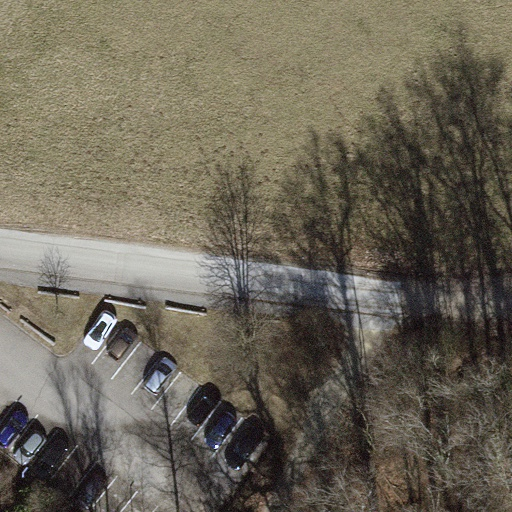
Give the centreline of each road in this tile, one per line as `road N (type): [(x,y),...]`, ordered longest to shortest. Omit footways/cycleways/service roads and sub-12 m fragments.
road 1 (residential): [(376,304),(0,254)]
road 2 (track): [(511,295),(376,304),(275,511)]
